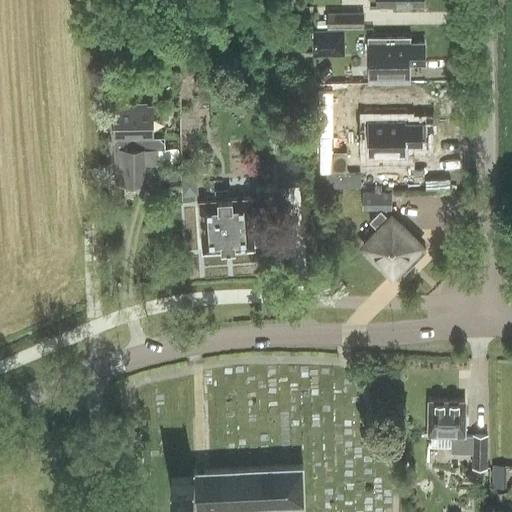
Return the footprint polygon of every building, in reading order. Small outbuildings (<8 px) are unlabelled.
[(317,29),(365,29),(365,13),(328,13),(328,21),(317,21),(317,29)] [(315,31),(315,49),(335,49),(335,31),(315,31)] [(410,36),(369,36),(369,71),(409,71),(409,63),(425,63),(425,43),(410,43),(410,36)] [(147,106),(147,104),(115,104),(116,183),(145,183),(145,189),(156,193),(164,193),(164,183),(182,182),(181,171),(172,171),(166,165),(165,138),(155,139),(154,106),(147,106)] [(366,120),(366,158),(405,158),(405,147),(424,147),(425,124),(405,124),(405,120),(366,120)] [(342,185),(363,188),(366,171),(344,168),(342,185)] [(184,199),(199,197),(197,175),(182,176),(184,199)] [(216,200),(199,201),(203,251),(255,247),(253,221),(266,220),(264,197),(251,198),(251,197),(230,199),(229,189),(215,190),(216,200)] [(364,209),(393,209),(393,192),(364,193),(364,209)] [(390,219),(381,210),(370,221),(379,230),(364,246),(398,278),(426,250),(392,217),(390,219)] [(473,435),(464,435),(465,401),(429,401),(428,434),(429,434),(428,446),(451,447),(451,453),(473,453),(472,467),(486,467),(487,435),(473,435)] [(507,484),(509,464),(498,462),(496,483),(507,484)] [(304,505),(303,465),(201,470),(193,470),(194,477),(171,479),(173,503),(196,502),(196,508),(299,503),(299,505),(304,505)]
